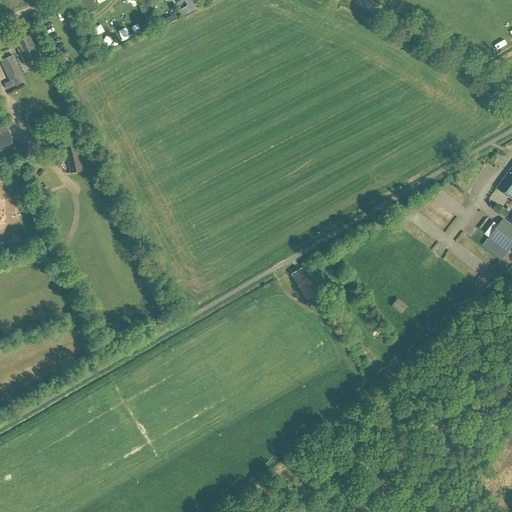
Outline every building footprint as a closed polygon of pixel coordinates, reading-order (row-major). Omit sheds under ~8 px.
[(90,0),(78,0),(83,10),(93,5),(90,0)] [(152,8),(147,0),(141,0),(140,0),(139,1),(146,16),(154,12),(152,8)] [(15,42),(25,64),(41,57),(30,35),(15,42)] [(1,61),(13,87),(24,81),(12,56),(1,61)] [(0,150),(13,146),(9,133),(0,136),(0,150)] [(65,146),(71,172),(81,170),(75,144),(65,146)] [(511,168),(497,188),(511,199),(511,217),(509,221),(511,223),(511,168)] [(51,200),(46,187),(37,190),(42,203),(51,200)] [(489,238),(509,253),(511,248),(511,234),(499,225),(489,238)] [(129,244),(135,257),(140,255),(134,242),(129,244)] [(291,275),(305,300),(317,293),(303,268),(291,275)] [(399,296),(392,304),(403,312),(409,304),(399,296)]
